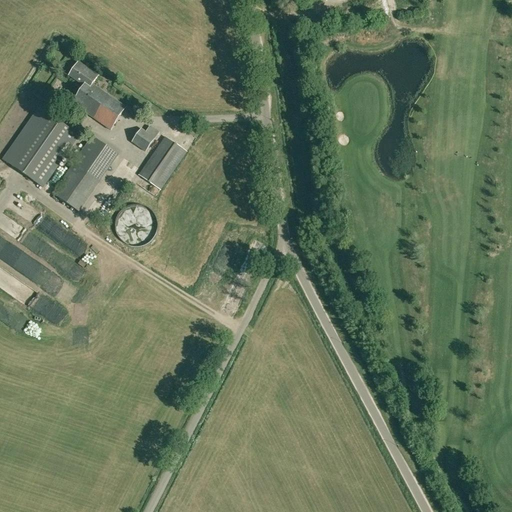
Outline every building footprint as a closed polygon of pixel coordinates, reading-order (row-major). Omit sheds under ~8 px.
[(69,76),(84,86),(89,90),(93,84),(98,76),(78,62),(69,76)] [(126,108),(93,84),(89,90),(84,86),(72,104),(110,130),(126,108)] [(43,187),(78,135),(40,109),(4,161),(43,187)] [(159,133),(150,127),(146,132),(142,129),(132,142),(146,152),(159,133)] [(78,212),(99,182),(119,155),(94,136),(53,193),(78,212)] [(166,138),(139,175),(160,190),(186,152),(166,138)] [(136,214),(134,213),(128,222),(137,228),(151,205),(144,201),(136,214)]
